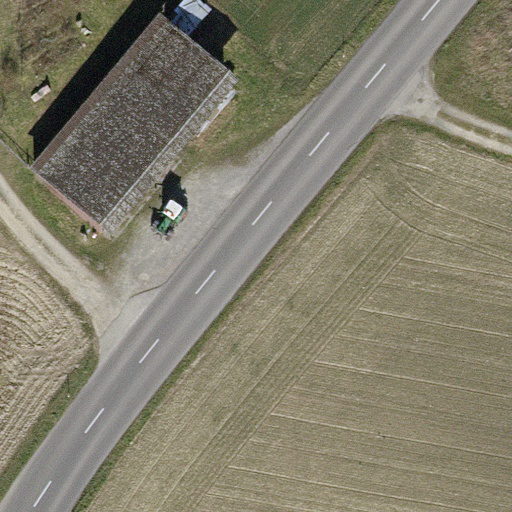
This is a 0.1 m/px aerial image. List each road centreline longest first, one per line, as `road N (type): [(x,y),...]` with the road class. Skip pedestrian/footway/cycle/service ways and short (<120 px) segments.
road 1 (tertiary): [(444,0),(148,356),(31,511)]
road 2 (track): [(148,356),(0,205)]
road 3 (track): [(511,139),(370,88)]
